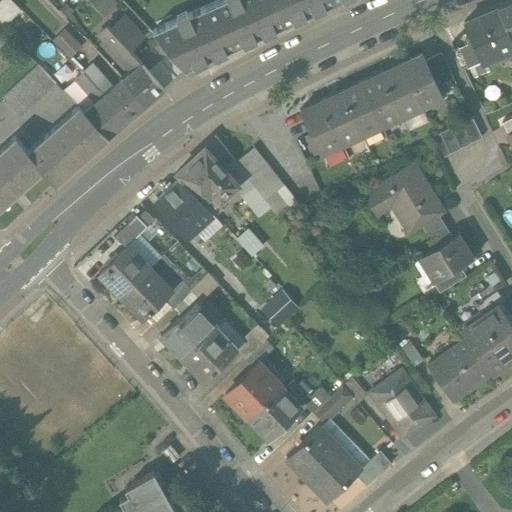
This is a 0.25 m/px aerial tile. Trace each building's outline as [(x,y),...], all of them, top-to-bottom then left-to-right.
[(3,0),(0,3),(0,14),(8,24),(25,8),(17,0),(3,0)] [(223,0),(188,16),(186,11),(176,16),(178,20),(152,32),(184,71),(315,12),(309,0),(223,0)] [(331,0),(309,0),(315,12),(333,4),(331,0)] [(509,40),(511,38),(511,1),(494,9),(509,40)] [(509,40),(494,9),(461,23),(479,66),(498,57),(496,54),(511,47),(509,40)] [(140,38),(122,19),(109,31),(125,46),(128,49),(140,38)] [(72,57),(86,45),(71,27),(56,39),(72,57)] [(128,49),(125,46),(109,31),(106,27),(97,36),(117,56),(131,74),(122,81),(144,108),(162,91),(162,90),(147,73),(128,49)] [(169,54),(147,73),(162,90),(184,71),(169,54)] [(420,55),(400,65),(421,108),(441,99),(420,55)] [(400,65),(380,74),(401,118),(421,108),(400,65)] [(38,66),(2,99),(19,118),(56,85),(38,66)] [(113,89),(97,72),(88,79),(104,97),(113,89)] [(380,74),(360,84),(381,127),(401,118),(380,74)] [(104,97),(88,79),(80,86),(96,104),(104,97)] [(144,108),(122,81),(113,89),(104,97),(126,123),(144,108)] [(360,84),(340,93),(361,136),(381,127),(360,84)] [(340,93),(320,103),(341,146),(361,136),(340,93)] [(126,123),(104,97),(96,104),(85,113),(108,139),(126,123)] [(320,103),(300,112),(321,155),(341,146),(320,103)] [(79,108),(27,153),(43,172),(55,186),(108,139),(79,108)] [(470,117),(428,139),(439,160),(480,139),(470,117)] [(511,118),(500,124),(507,137),(511,134),(511,118)] [(14,139),(0,151),(0,208),(43,172),(27,153),(14,139)] [(180,179),(212,213),(213,214),(223,205),(220,201),(237,186),(204,148),(176,174),(180,179)] [(299,205),(252,149),(234,164),(253,188),(281,220),(299,205)] [(445,213),(414,162),(362,194),(377,218),(400,204),(416,229),(406,235),(407,236),(438,217),(445,213)] [(156,201),(188,236),(212,213),(180,179),(156,201)] [(270,208),(253,188),(241,198),(257,219),(270,208)] [(438,217),(407,236),(419,257),(451,237),(438,217)] [(260,249),(245,231),(236,239),(252,257),(260,249)] [(473,257),(459,233),(451,237),(419,257),(434,281),(473,257)] [(149,269),(127,246),(98,275),(111,288),(112,288),(120,296),(119,297),(120,297),(121,297),(149,269)] [(149,269),(121,297),(130,306),(129,306),(143,320),(182,282),(159,259),(149,269)] [(207,273),(170,310),(179,318),(194,303),(196,305),(204,297),(217,283),(207,273)] [(286,287),(265,306),(282,326),(304,306),(286,287)] [(495,291),(475,305),(483,315),(498,303),(502,301),(495,291)] [(20,315),(34,329),(55,309),(41,294),(20,315)] [(179,318),(160,338),(182,360),(213,330),(224,318),(204,297),(196,305),(194,303),(179,318)] [(483,315),(461,330),(467,339),(492,374),(511,359),(511,322),(498,303),(483,315)] [(213,330),(182,360),(205,383),(224,364),(237,350),(227,341),(225,342),(213,330)] [(467,339),(429,367),(454,401),(492,374),(467,339)] [(264,341),(244,361),(253,369),(258,364),(273,350),(264,341)] [(423,362),(410,343),(401,350),(414,368),(423,362)] [(224,397),(246,419),(280,386),(258,364),(253,369),(224,397)] [(371,394),(403,437),(432,416),(401,373),(371,394)] [(367,397),(351,378),(343,385),(352,396),(359,404),(367,397)] [(329,398),(316,412),(326,423),(352,396),(343,385),(329,398)] [(246,419),(269,442),(302,409),(280,386),(246,419)] [(320,388),(303,405),(313,415),(316,412),(329,398),(320,388)] [(286,459),(307,482),(340,449),(319,427),(286,459)] [(307,482),(328,502),(355,476),(361,470),(361,469),(340,449),(307,482)] [(380,451),(361,469),(361,470),(355,476),(366,488),(392,465),(380,451)] [(174,511),(153,474),(126,489),(129,495),(120,500),(124,506),(112,511),(174,511)]
